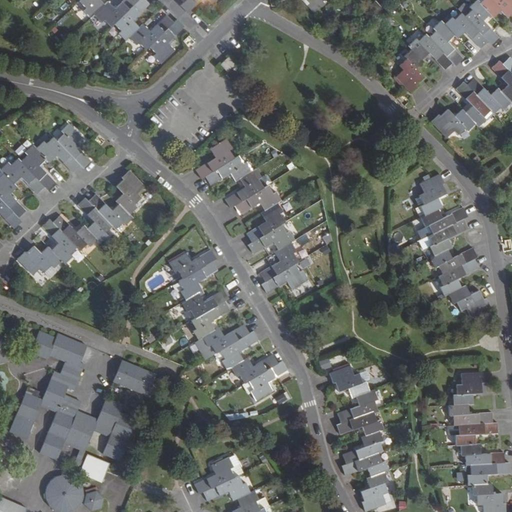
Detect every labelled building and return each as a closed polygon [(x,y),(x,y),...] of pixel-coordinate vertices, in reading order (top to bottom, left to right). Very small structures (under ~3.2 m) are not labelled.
[(80,0),(87,8),(84,10),(91,18),(95,14),(105,4),(101,0),(80,0)] [(104,19),(111,27),(114,23),(138,0),(123,0),(116,8),(108,1),(105,4),(95,14),(102,21),(104,19)] [(119,33),(126,40),(129,37),(140,27),(133,19),(149,4),(145,0),(138,0),(114,23),(121,30),(119,33)] [(187,0),(184,3),(181,6),(188,13),(201,0),(207,0),(212,4),(216,0),(187,0)] [(307,0),(311,3),(308,6),(316,14),(326,5),(322,1),(322,0),(307,0)] [(464,17),(488,41),(492,45),(499,38),(490,28),(483,21),(490,15),(480,4),(477,0),(469,7),(472,10),(464,17)] [(490,15),(493,18),(500,11),(504,15),(507,18),(511,13),(511,0),(492,0),(491,1),(490,0),(485,0),(481,5),(490,15)] [(444,25),(455,35),(458,38),(465,32),(472,39),(481,48),(488,41),(464,17),(461,13),(454,20),(452,18),(444,25)] [(139,42),(146,49),(149,46),(174,22),(167,15),(151,31),(144,24),(140,27),(129,37),(136,44),(139,42)] [(167,42),(184,26),(178,19),(174,22),(149,46),(156,53),(154,55),(161,63),(174,49),(167,42)] [(429,37),(453,62),(456,66),(463,59),(457,52),(447,42),(455,35),(444,25),(441,21),(434,28),(436,31),(429,37)] [(409,46),(412,49),(422,60),(429,53),(436,60),(445,70),(453,62),(429,37),(426,35),(419,42),(416,39),(409,46)] [(396,77),(405,86),(411,93),(419,86),(417,84),(425,77),(422,74),(418,70),(425,63),(422,60),(412,49),(405,56),(407,58),(400,65),(403,69),(396,77)] [(234,63),(228,57),(220,64),(227,70),(231,66),(234,69),(236,67),(233,64),(234,63)] [(511,60),(509,58),(502,65),(511,75),(511,60)] [(511,75),(502,65),(499,61),(492,68),(497,74),(507,85),(500,92),(510,103),(511,104),(511,75)] [(510,103),(500,92),(497,89),(490,96),(482,88),(473,79),(466,86),(490,111),(493,114),(501,107),(504,110),(510,103)] [(490,111),(466,86),(463,83),(456,90),(465,99),(472,106),(464,114),(474,124),(477,127),(486,120),(483,117),(490,111)] [(474,124),(464,114),(461,110),(454,117),(450,113),(447,110),(439,117),(438,115),(430,122),(446,138),(453,131),(457,135),(465,128),(467,131),(474,124)] [(493,114),(490,111),(483,117),(487,121),(494,115),(493,114)] [(55,140),(80,165),(83,168),(89,163),(79,153),(72,145),(80,138),(67,124),(60,131),(63,133),(55,140)] [(36,148),(46,159),(49,163),(56,156),(63,163),(72,172),(80,165),(55,140),(53,137),(45,144),(43,142),(36,148)] [(215,158),(196,170),(201,179),(205,176),(234,158),(229,150),(231,148),(226,140),(210,150),(215,158)] [(20,162),(44,187),(47,190),(54,183),(48,177),(39,166),(46,159),(36,148),(32,145),(25,152),(28,155),(20,162)] [(234,158),(205,176),(210,185),(222,178),(230,173),(235,181),(239,179),(252,171),(247,163),(243,165),(238,156),(234,158)] [(21,177),(30,187),(37,194),(44,187),(20,162),(17,158),(10,166),(7,163),(0,170),(3,174),(13,184),(21,177)] [(245,187),(232,195),(225,200),(230,208),(234,206),(263,187),(258,179),(261,177),(256,168),(252,171),(239,179),(245,187)] [(142,186),(136,180),(127,171),(120,178),(121,180),(114,187),(118,190),(122,194),(114,201),(118,205),(128,215),(135,208),(132,205),(139,198),(135,194),(142,186)] [(0,199),(17,218),(25,211),(16,201),(9,195),(17,188),(13,184),(3,174),(0,176),(0,199)] [(439,174),(433,177),(419,184),(424,193),(418,195),(423,205),(420,206),(424,215),(437,208),(441,206),(436,197),(441,195),(445,192),(441,184),(443,182),(439,174)] [(263,187),(234,206),(240,215),(247,210),(259,202),(264,211),(277,203),(281,200),(276,192),(273,194),(267,185),(263,187)] [(112,226),(115,229),(122,222),(125,224),(131,218),(128,215),(118,205),(111,211),(104,203),(95,194),(88,202),(112,226)] [(96,239),(99,242),(107,235),(104,233),(112,226),(88,202),(84,198),(77,205),(83,211),(93,221),(86,228),(96,239)] [(0,214),(8,222),(13,228),(21,222),(17,218),(0,199),(0,214)] [(277,203),(264,211),(261,213),(266,222),(258,227),(247,234),(252,243),(281,225),(285,222),(279,213),(282,211),(277,203)] [(424,215),(420,216),(425,226),(428,225),(432,233),(462,218),(466,216),(462,207),(451,213),(442,217),(437,208),(424,215)] [(76,247),(79,251),(86,244),(89,246),(96,239),(86,228),(83,225),(75,232),(68,225),(59,216),(52,223),(76,247)] [(432,233),(428,235),(432,244),(429,246),(434,255),(447,248),(451,246),(447,237),(455,232),(467,227),(462,218),(432,233)] [(61,260),(64,264),(71,257),(69,254),(76,247),(52,223),(49,220),(42,227),(51,236),(58,243),(50,250),(61,260)] [(281,225),(252,243),(248,245),(253,254),(261,249),(273,242),(278,250),(290,242),(294,240),(289,231),(286,233),(281,225)] [(428,235),(418,240),(422,249),(429,246),(432,244),(428,235)] [(290,242),(278,250),(274,252),(280,261),(271,266),(260,274),(265,282),(295,264),(298,261),(293,253),(296,251),(290,242)] [(17,259),(26,268),(32,275),(40,268),(44,273),(51,265),(53,267),(61,260),(50,250),(47,247),(40,254),(36,250),(33,247),(26,254),(24,252),(17,259)] [(434,255),(430,257),(434,266),(438,265),(442,273),(472,258),(476,256),(471,247),(465,251),(452,257),(447,248),(434,255)] [(181,279),(210,261),(215,259),(210,250),(190,262),(184,253),(168,263),(173,272),(176,270),(181,279)] [(442,273),(437,276),(442,285),(439,287),(444,296),(448,294),(462,287),(457,278),(465,273),(477,268),(472,258),(442,273)] [(184,300),(197,292),(201,290),(196,282),(204,277),(216,270),(210,261),(181,279),(177,281),(182,290),(180,292),(184,300)] [(295,264),(265,282),(262,285),(267,292),(278,286),(286,281),(291,289),(308,279),(303,271),(300,273),(295,264)] [(39,270),(34,277),(42,284),(47,277),(39,270)] [(470,317),(490,307),(485,298),(483,299),(478,290),(475,292),(470,294),(465,285),(462,287),(448,294),(452,303),(455,301),(460,310),(465,308),(470,317)] [(189,310),(194,318),(224,301),(227,299),(222,290),(215,294),(202,302),(197,292),(184,300),(181,302),(187,311),(189,310)] [(193,331),(198,340),(202,337),(214,330),(208,321),(221,314),(229,310),(224,301),(194,318),(191,320),(195,329),(193,331)] [(210,344),(215,353),(220,350),(248,334),(243,325),(231,332),(223,336),(218,328),(214,330),(202,337),(207,346),(210,344)] [(64,393),(68,384),(75,386),(85,361),(78,358),(85,342),(58,332),(56,335),(38,328),(30,348),(48,356),(50,352),(65,358),(60,370),(55,368),(42,398),(26,391),(18,410),(36,417),(42,403),(58,410),(45,441),(42,449),(60,457),(66,441),(80,447),(70,472),(68,472),(65,472),(63,472),(61,473),(57,475),(55,476),(53,478),(50,480),(49,484),(48,487),(47,491),(47,495),(47,498),(49,501),(50,504),(51,505),(52,507),(53,508),(55,509),(58,511),(59,511),(60,511),(73,511),(75,511),(78,510),(80,508),(83,505),(84,503),(85,500),(86,497),(88,498),(87,500),(94,505),(103,503),(105,494),(98,487),(90,488),(89,491),(87,491),(87,488),(86,485),(85,483),(87,481),(88,482),(90,482),(93,481),(94,480),(94,478),(94,477),(94,475),(95,473),(104,477),(111,459),(90,450),(87,457),(83,456),(96,426),(112,432),(105,448),(120,455),(129,435),(130,435),(138,416),(122,409),(125,401),(107,394),(98,415),(89,411),(79,407),(81,400),(64,393)] [(221,361),(227,369),(230,367),(243,360),(237,352),(250,344),(257,340),(252,331),(248,334),(220,350),(225,359),(221,361)] [(12,342),(0,332),(0,360),(10,356),(12,342)] [(238,375),(243,383),(247,381),(277,363),(272,355),(260,362),(252,367),(246,358),(243,360),(230,367),(235,376),(238,375)] [(147,390),(155,371),(123,358),(122,358),(114,377),(147,390)] [(332,367),(329,358),(319,361),(322,370),(332,367)] [(266,381),(274,377),(286,369),(281,361),(277,363),(247,381),(252,390),(250,391),(255,400),(271,390),(266,381)] [(350,365),(329,373),(333,383),(336,382),(339,391),(343,390),(348,388),(352,398),(356,396),(370,390),(366,382),(363,383),(359,373),(354,375),(350,365)] [(365,371),(359,373),(363,383),(366,382),(369,381),(365,371)] [(484,383),(483,373),(461,374),(462,384),(456,385),(457,395),(453,395),(454,405),(468,404),(473,404),(472,394),(478,394),(482,394),(481,383),(484,383)] [(243,383),(240,386),(245,394),(250,391),(252,390),(247,381),(243,383)] [(378,398),(374,389),(370,390),(356,396),(360,405),(350,409),(338,414),(341,423),(374,411),(378,409),(374,400),(378,398)] [(275,397),(279,405),(290,399),(286,392),(275,397)] [(454,405),(448,405),(449,415),(453,415),(454,425),(458,425),(492,423),(492,413),(479,413),(469,414),(468,404),(454,405)] [(374,411),(341,423),(337,425),(340,434),(353,430),(362,426),(365,436),(380,430),(384,429),(380,419),(377,421),(374,411)] [(16,416),(8,434),(26,442),(33,423),(16,416)] [(455,435),(456,445),(461,445),(475,444),(475,434),(489,433),(498,433),(497,423),(492,423),(458,425),(459,435),(455,435)] [(458,425),(454,425),(449,425),(449,433),(451,435),(455,435),(459,435),(458,425)] [(380,430),(365,436),(361,437),(365,447),(360,449),(343,455),(347,464),(379,452),(383,451),(379,441),(383,440),(380,430)] [(465,455),(466,465),(471,465),(504,463),(504,452),(491,453),(481,454),(480,444),(475,444),(461,445),(461,455),(465,455)] [(379,452),(347,464),(342,466),(346,475),(358,471),(367,467),(371,477),(385,472),(389,470),(385,460),(382,462),(379,452)] [(215,475),(206,480),(194,485),(198,495),(202,493),(234,478),(229,468),(232,467),(228,458),(211,466),(215,475)] [(467,475),(468,485),(473,485),(488,484),(487,474),(496,473),(509,472),(509,463),(504,463),(471,465),(471,475),(467,475)] [(232,467),(229,468),(234,478),(238,476),(243,473),(238,464),(232,467)] [(385,472),(371,477),(367,478),(371,488),(365,490),(361,491),(364,501),(362,502),(365,511),(374,508),(386,503),(383,494),(388,492),(385,482),(388,481),(385,472)] [(234,478),(202,493),(207,502),(219,496),(228,492),(232,501),(236,499),(250,493),(245,484),(242,485),(238,476),(234,478)] [(484,511),(506,511),(505,503),(503,503),(502,493),(498,493),(493,493),(492,483),(488,484),(473,485),(473,495),(477,494),(478,505),(484,504),(484,511)] [(241,508),(232,511),(256,511),(259,511),(255,502),(258,500),(254,491),(250,493),(236,499),(241,508)] [(26,511),(29,505),(2,493),(0,496),(0,511),(26,511)] [(255,502),(259,511),(263,509),(268,506),(264,498),(258,500),(255,502)]
